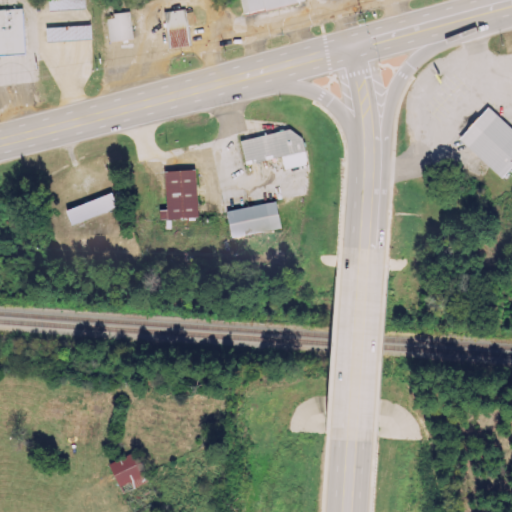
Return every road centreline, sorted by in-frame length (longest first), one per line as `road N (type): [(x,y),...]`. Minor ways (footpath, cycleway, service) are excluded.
road 1 (trunk): [(359,43),(0,142)]
road 2 (trunk): [(378,221),(395,181),(397,120),(412,76),(431,56),(511,16)]
road 3 (trunk): [(372,297),(380,152),(359,43)]
road 4 (trunk): [(200,87),(299,89),(334,101),(356,128),(379,185)]
road 5 (trunk): [(364,455),(372,297)]
road 6 (trunk): [(359,43),(511,4)]
